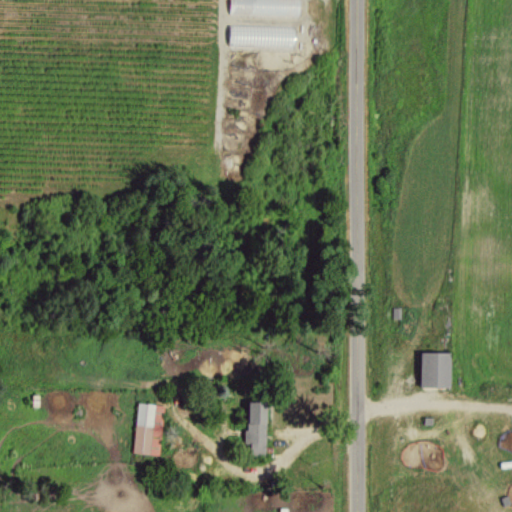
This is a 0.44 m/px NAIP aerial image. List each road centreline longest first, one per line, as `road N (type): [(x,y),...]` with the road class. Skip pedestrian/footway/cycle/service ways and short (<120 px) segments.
road 1 (residential): [(362,511),(361,0)]
road 2 (track): [(511,401),(362,401)]
